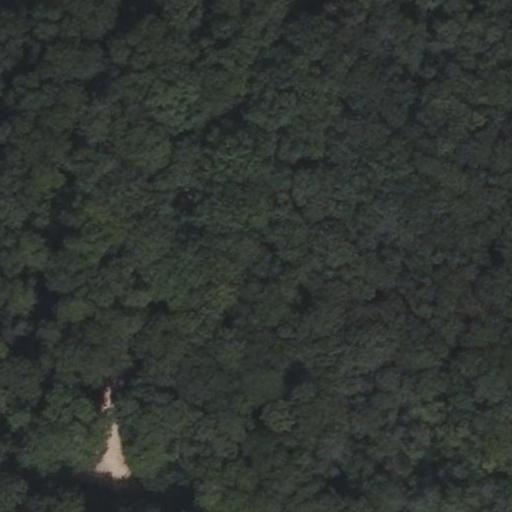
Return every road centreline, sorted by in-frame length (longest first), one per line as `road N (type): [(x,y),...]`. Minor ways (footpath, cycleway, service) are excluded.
road 1 (track): [(109,480),(111,391),(139,302),(206,142),(291,0)]
road 2 (track): [(0,472),(109,480),(174,511)]
